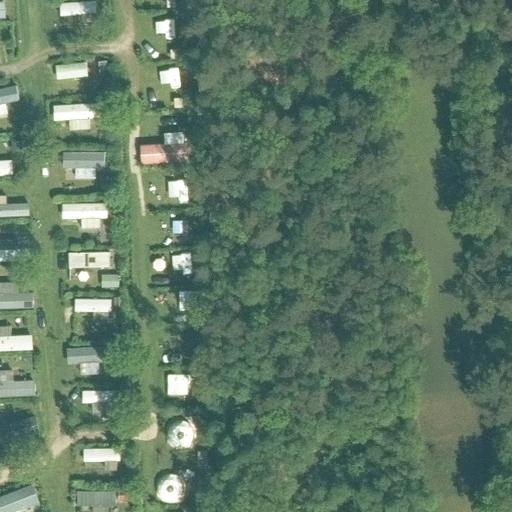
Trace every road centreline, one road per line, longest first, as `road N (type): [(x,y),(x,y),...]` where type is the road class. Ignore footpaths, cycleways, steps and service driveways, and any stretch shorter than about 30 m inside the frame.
road 1 (track): [(36,0),(56,441)]
road 2 (track): [(151,419),(128,0)]
